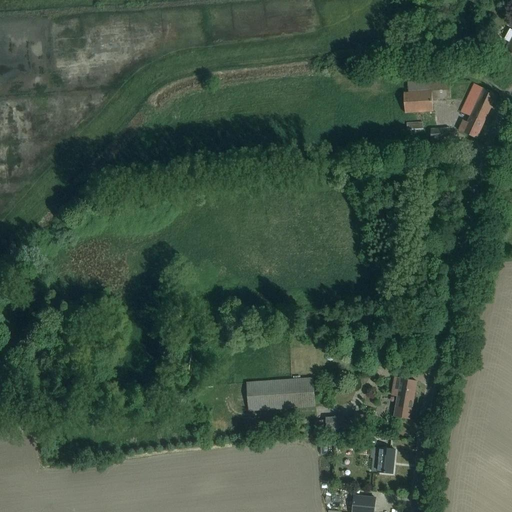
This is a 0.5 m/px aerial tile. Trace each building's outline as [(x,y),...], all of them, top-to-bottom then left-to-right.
[(484,33),(475,28),(468,42),(477,47),(484,33)] [(433,100),(451,99),(450,79),(408,82),(408,92),(404,92),(405,113),(433,111),(433,100)] [(497,95),(488,91),(474,84),(461,112),(470,116),(468,122),(463,120),(459,130),(477,139),(484,122),(497,95)] [(407,123),(407,130),(422,129),(422,122),(407,123)] [(449,128),(431,129),(432,140),(450,139),(449,128)] [(395,314),(324,320),(325,333),(396,326),(395,314)] [(246,382),(248,411),(315,407),(313,377),(246,382)] [(417,381),(407,380),(395,378),(392,395),(398,396),(394,416),(410,419),(417,381)] [(367,415),(326,418),(326,420),(314,421),(314,430),(326,429),(334,429),(335,436),(360,435),(359,426),(367,425),(367,415)] [(395,450),(385,449),(380,448),(378,472),(391,473),(392,462),(393,462),(395,450)] [(354,496),(352,511),(374,511),(376,498),(372,498),(362,497),(354,496)]
